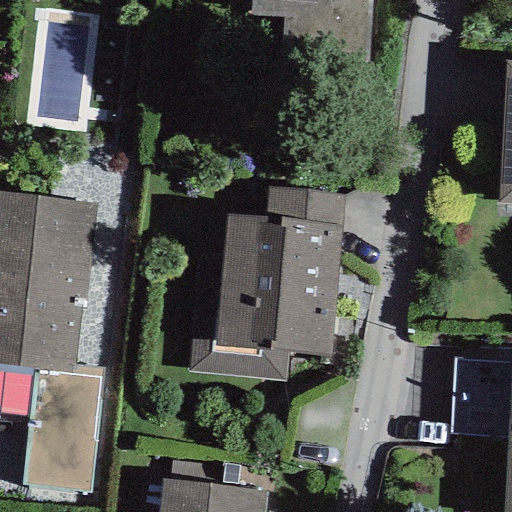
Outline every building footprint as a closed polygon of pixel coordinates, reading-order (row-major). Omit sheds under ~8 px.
[(281,60),(365,67),(370,0),(251,0),(251,16),(285,18),(281,60)] [(39,11),(39,116),(95,116),(95,11),(39,11)] [(511,61),(505,61),(498,204),(511,204),(511,61)] [(264,218),(343,224),(345,196),(267,188),(264,218)] [(0,192),(0,365),(33,369),(73,374),(74,366),(80,303),(85,303),(96,204),(0,192)] [(191,343),(189,373),(286,380),(288,354),(332,357),(343,224),(264,218),(227,215),(216,345),(191,343)] [(0,413),(28,418),(33,369),(0,365),(0,413)] [(103,369),(74,366),(73,374),(33,369),(28,418),(21,485),(90,493),(103,369)] [(511,511),(511,371),(503,511),(511,511)] [(171,461),(169,480),(235,488),(238,467),(171,461)] [(169,480),(161,479),(156,511),(263,511),(266,491),(235,488),(169,480)]
